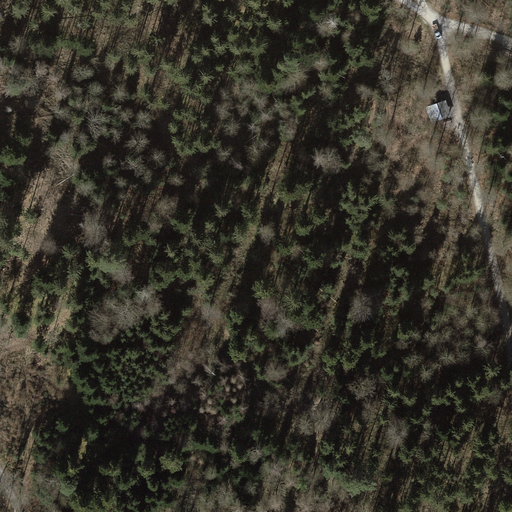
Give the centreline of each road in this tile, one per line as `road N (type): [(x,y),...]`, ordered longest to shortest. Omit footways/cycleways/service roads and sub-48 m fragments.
road 1 (track): [(435,21),(511,353)]
road 2 (track): [(65,191),(31,333),(22,511)]
